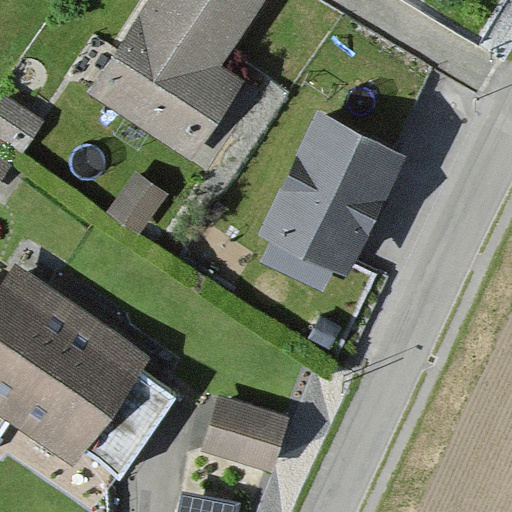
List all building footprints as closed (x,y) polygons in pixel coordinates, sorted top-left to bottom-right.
[(238,0),(135,0),(80,86),(184,153),(237,72),(205,52),(238,0)] [(0,132),(17,146),(42,115),(11,89),(0,102),(0,132)] [(388,142),(307,104),(237,252),(317,290),(388,142)] [(0,135),(0,175),(18,147),(0,135)] [(123,360),(0,274),(0,411),(58,452),(123,360)] [(283,416),(213,392),(195,444),(265,468),(283,416)]
